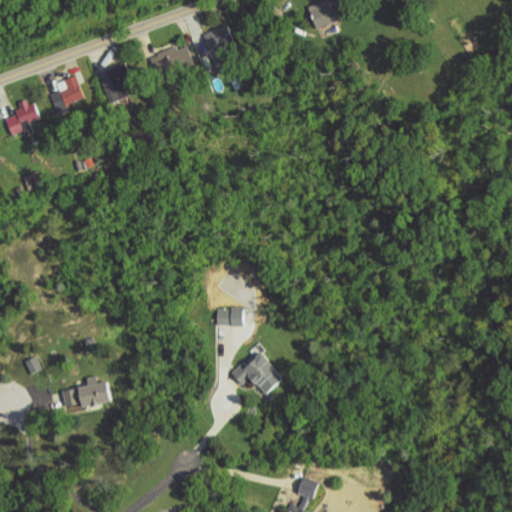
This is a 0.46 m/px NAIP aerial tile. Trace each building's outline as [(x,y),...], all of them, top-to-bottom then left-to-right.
[(327,0),(312,6),(321,28),(352,16),(345,0),(327,0)] [(206,34),(213,51),(237,41),(230,24),(206,34)] [(197,65),(191,45),(181,49),(180,46),(160,53),(166,74),(197,65)] [(102,73),(111,101),(139,91),(130,63),(102,73)] [(74,110),(72,103),(87,98),(80,76),(59,82),(62,91),(54,94),(60,114),(74,110)] [(34,97),(21,103),(24,110),(9,117),(16,135),(27,130),(29,135),(37,132),(33,122),(42,118),(34,97)] [(32,190),(46,185),(41,171),(26,176),(32,190)] [(221,308),(221,326),(249,325),(249,307),(221,308)] [(288,380),(267,350),(237,372),(246,384),(256,377),(269,394),(288,380)] [(34,374),(45,369),(39,356),(28,361),(34,374)] [(67,390),(70,409),(118,401),(115,381),(102,383),(100,376),(92,377),(94,386),(67,390)] [(303,493),(310,495),(306,507),(294,503),(291,511),(287,511),(283,511),(312,511),(310,511),(315,497),(320,498),(326,482),(308,476),(303,493)]
